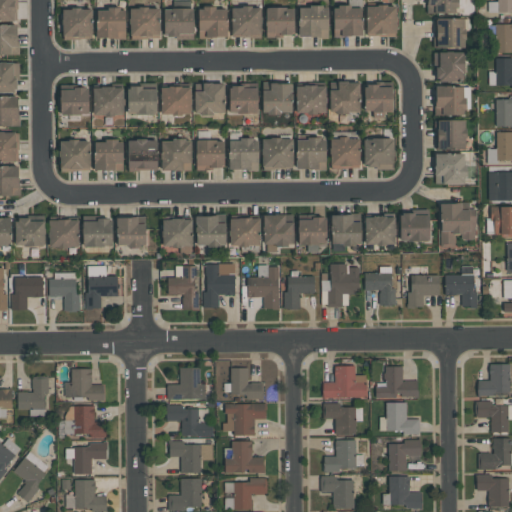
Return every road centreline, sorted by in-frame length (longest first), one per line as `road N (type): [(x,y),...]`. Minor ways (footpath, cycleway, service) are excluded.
road 1 (residential): [(0,343),(511,339)]
road 2 (residential): [(292,341),(294,511),(447,340)]
road 3 (residential): [(399,64),(42,63)]
road 4 (residential): [(50,187),(72,194),(400,187)]
road 5 (residential): [(41,0),(42,172),(50,187)]
road 6 (residential): [(137,342),(137,511)]
road 7 (residential): [(400,187),(410,171),(412,79),(399,64)]
